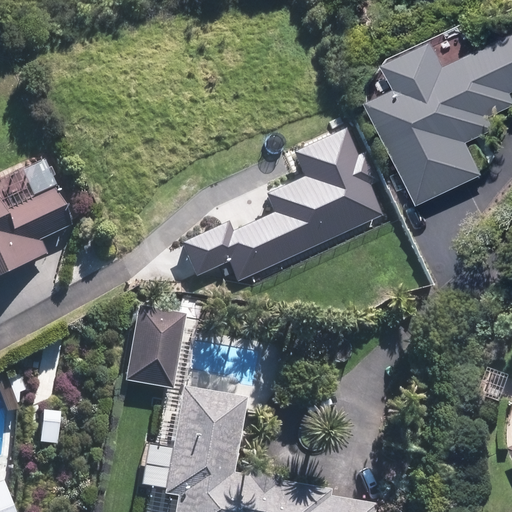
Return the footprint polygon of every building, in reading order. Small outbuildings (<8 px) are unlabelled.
[(505,128),(499,117),(511,111),(511,39),(458,65),(447,44),(402,66),(412,88),(379,103),(428,205),(493,174),(477,142),(505,128)] [(0,212),(0,274),(40,255),(34,242),(64,228),(35,164),(12,174),(25,201),(0,212)] [(177,317),(127,310),(115,384),(165,392),(177,317)] [(511,378),(490,372),(480,402),(502,408),(511,378)] [(240,478),(225,475),(238,401),(175,390),(156,496),(169,498),(166,511),(367,511),(368,506),(322,498),(323,492),(273,483),(274,479),(241,473),(240,478)]
